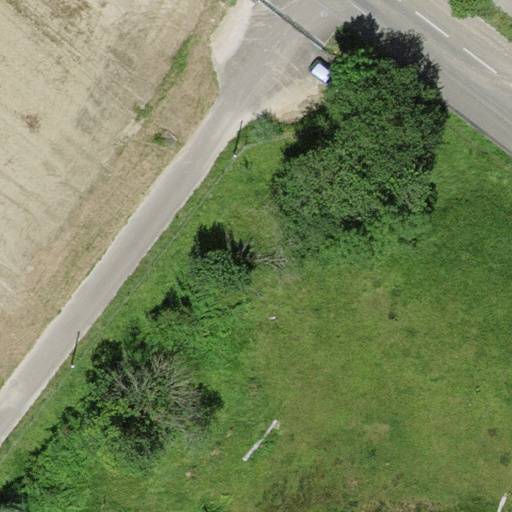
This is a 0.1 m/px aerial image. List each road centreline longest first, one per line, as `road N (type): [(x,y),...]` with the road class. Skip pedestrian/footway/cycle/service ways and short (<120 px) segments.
road 1 (unclassified): [(322,0),(0,421)]
road 2 (tertiary): [(393,0),(511,88)]
